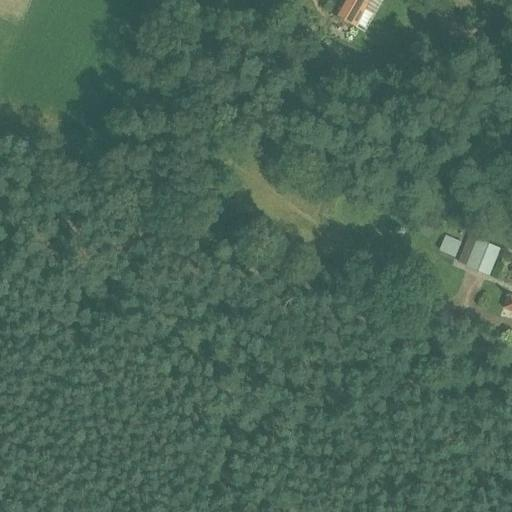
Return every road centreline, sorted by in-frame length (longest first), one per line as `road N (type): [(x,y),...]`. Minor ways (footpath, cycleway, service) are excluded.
road 1 (track): [(0,215),(259,315),(511,429)]
road 2 (track): [(238,255),(511,370)]
